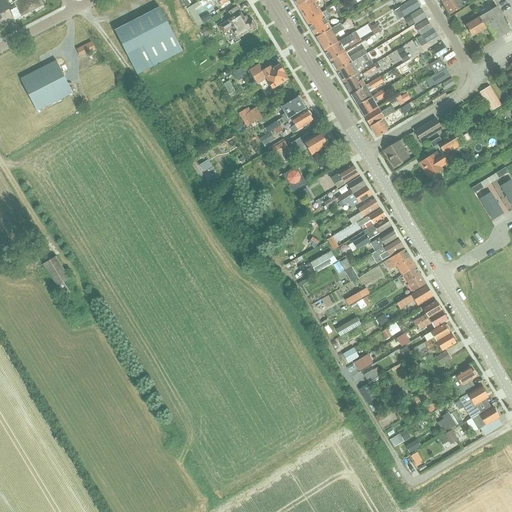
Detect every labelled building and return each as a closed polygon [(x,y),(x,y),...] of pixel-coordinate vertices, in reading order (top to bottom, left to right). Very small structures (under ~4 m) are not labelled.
[(0,0),(0,11),(9,6),(6,0),(0,0)] [(16,7),(10,11),(15,20),(21,16),(43,5),(40,0),(17,0),(14,2),(16,7)] [(307,0),(297,7),(306,22),(321,13),(315,2),(318,0),(307,0)] [(419,6),(415,0),(411,0),(399,8),(399,9),(395,11),(399,18),(419,6)] [(450,0),(443,5),(449,14),(462,6),(461,3),(466,0),(465,0),(450,0)] [(238,38),(255,28),(250,19),(249,20),(246,16),(243,17),(240,12),(236,7),(227,12),(231,18),(219,25),(222,30),(231,25),(238,38)] [(495,40),(511,31),(496,7),(465,25),(472,37),(487,28),(495,40)] [(137,74),(182,51),(159,8),(114,31),(137,74)] [(426,17),(420,9),(409,15),(410,16),(405,20),(409,26),(414,23),(415,24),(426,17)] [(321,13),(306,22),(316,38),(331,29),(326,21),(331,18),(330,15),(326,10),(321,13)] [(207,13),(195,21),(198,26),(210,18),(207,13)] [(426,19),(415,26),(420,35),(432,28),(426,19)] [(331,29),(316,38),(324,51),(337,43),(337,42),(333,36),(344,30),(340,23),(331,29)] [(376,23),(369,27),(371,31),(374,35),(380,31),(376,23)] [(206,27),(201,30),(205,36),(210,33),(206,27)] [(426,43),(437,37),(432,29),(421,35),(426,43)] [(342,39),(337,42),(337,43),(324,51),(330,62),(345,52),(341,47),(354,39),(351,34),(342,39)] [(76,49),(81,57),(95,49),(91,41),(76,49)] [(436,58),(447,52),(442,44),(432,50),(436,58)] [(403,47),(397,51),(403,62),(409,59),(403,47)] [(345,52),(330,62),(337,72),(367,53),(364,48),(348,58),(345,52)] [(367,53),(337,72),(343,83),(357,74),(361,72),(365,69),(373,64),(370,60),(369,57),(367,53)] [(428,65),(434,75),(445,68),(439,58),(428,65)] [(37,111),(72,93),(56,60),(20,79),(37,111)] [(361,72),(357,74),(343,83),(350,95),(364,87),(360,79),(380,67),(377,62),(373,64),(365,69),(361,72)] [(267,81),(272,89),(288,79),(284,72),(279,65),(272,69),(270,66),(263,71),(259,65),(249,71),(258,84),(266,79),(268,81),(267,81)] [(242,67),(233,73),(238,81),(247,76),(242,67)] [(449,75),(445,68),(434,75),(429,78),(430,79),(426,81),(430,87),(433,85),(434,86),(436,84),(436,83),(449,75)] [(511,80),(511,69),(495,80),(500,88),(511,80)] [(380,77),(364,87),(350,95),(357,106),(372,97),(368,91),(383,82),(380,77)] [(445,90),(454,84),(451,79),(442,84),(445,90)] [(229,81),(224,84),(230,95),(235,92),(229,81)] [(491,111),(501,105),(490,87),(479,93),(491,111)] [(381,92),(372,97),(357,106),(364,117),(377,109),(373,103),(384,97),(381,92)] [(444,92),(431,100),(434,103),(446,96),(444,92)] [(400,97),(404,103),(410,99),(406,93),(400,97)] [(288,118),(305,108),(298,96),(281,106),(288,118)] [(405,105),(401,108),(404,114),(409,112),(405,105)] [(379,113),(377,109),(364,117),(369,127),(383,118),(394,112),(391,106),(379,113)] [(248,108),(238,114),(247,128),(250,126),(249,125),(256,121),(257,122),(263,119),(256,108),(250,111),(248,108)] [(292,133),(313,121),(306,109),(291,119),(295,125),(289,128),(292,133)] [(277,121),(280,125),(285,122),(283,117),(277,121)] [(383,118),(369,127),(376,138),(389,129),(383,118)] [(442,129),(436,118),(414,131),(420,142),(442,129)] [(280,125),(277,121),(265,128),(268,133),(269,132),(270,131),(280,125)] [(268,133),(265,134),(270,141),(274,138),(270,131),(269,132),(268,133)] [(311,155),(328,145),(320,132),(309,138),(307,134),(292,143),(298,153),(307,148),(311,155)] [(454,134),(438,144),(443,152),(447,154),(461,145),(454,134)] [(439,137),(430,143),(432,147),(442,142),(439,137)] [(284,140),(272,148),(276,155),(278,154),(288,148),(284,140)] [(409,158),(398,141),(384,150),(394,167),(409,158)] [(437,152),(419,163),(429,179),(443,170),(443,169),(447,166),(446,164),(447,163),(441,153),(439,155),(437,152)] [(337,188),(359,174),(352,164),(338,173),(342,179),(334,184),(337,188)] [(503,167),(494,173),(497,178),(506,172),(503,167)] [(292,169),(283,175),(293,192),(306,184),(298,171),(292,169)] [(340,201),(366,185),(360,176),(347,184),(350,189),(336,198),(334,196),(324,202),(328,207),(339,201),(340,201)] [(511,180),(511,179),(500,186),(511,205),(511,180)] [(471,187),(470,188),(473,193),(482,187),(479,182),(471,187)] [(340,201),(339,202),(341,206),(347,202),(351,208),(355,205),(358,203),(362,201),(371,195),(366,185),(340,201)] [(307,188),(301,192),(304,196),(309,193),(307,188)] [(503,212),(491,192),(480,198),(492,219),(503,212)] [(360,212),(349,219),(351,224),(379,207),(373,198),(364,203),(357,208),(360,212)] [(380,209),(361,220),(356,223),(359,227),(371,220),(374,225),(385,218),(380,209)] [(374,225),(363,231),(365,234),(368,240),(379,233),(390,226),(385,218),(374,225)] [(385,246),(398,238),(392,229),(369,243),(374,251),(385,245),(385,246)] [(369,241),(368,240),(365,234),(352,242),(357,249),(369,241)] [(332,250),(338,246),(331,236),(326,239),(332,250)] [(312,237),(309,242),(315,247),(319,241),(312,237)] [(375,252),(370,255),(375,263),(381,260),(388,255),(389,256),(403,247),(398,238),(385,246),(385,245),(374,251),(375,252)] [(23,263),(42,252),(37,243),(17,254),(23,263)] [(402,274),(415,266),(404,249),(384,261),(389,270),(396,265),(401,274),(402,274)] [(331,251),(310,263),(316,273),(337,261),(331,251)] [(57,286),(69,279),(56,256),(43,264),(57,286)] [(346,259),(340,262),(345,271),(351,267),(346,259)] [(339,261),(333,265),(337,271),(342,267),(339,261)] [(415,266),(402,274),(412,291),(425,283),(415,266)] [(308,278),(299,284),(301,287),(310,281),(308,278)] [(426,285),(402,300),(397,303),(400,308),(414,299),(418,305),(433,296),(426,285)] [(358,293),(345,300),(349,306),(362,299),(369,294),(366,288),(358,293)] [(365,298),(356,303),(360,310),(369,304),(365,298)] [(425,313),(417,318),(414,321),(416,325),(441,310),(436,300),(422,308),(425,313)] [(441,310),(416,325),(419,329),(430,322),(434,327),(447,319),(441,310)] [(385,314),(377,319),(381,326),(389,321),(385,314)] [(356,317),(336,329),(340,336),(360,324),(356,317)] [(426,341),(418,346),(420,350),(427,347),(427,346),(450,333),(448,330),(449,329),(447,325),(445,325),(444,323),(431,331),(423,336),(426,341)] [(391,327),(382,332),(386,339),(391,336),(399,331),(395,324),(391,327)] [(400,344),(408,339),(404,332),(396,337),(400,344)] [(455,343),(450,333),(427,346),(427,347),(429,351),(439,345),(442,351),(455,343)] [(404,356),(410,353),(406,345),(399,349),(404,356)] [(353,348),(343,354),(348,363),(358,357),(353,348)] [(440,365),(451,359),(446,351),(435,358),(440,365)] [(368,355),(356,363),(361,371),(373,364),(368,355)] [(469,366),(450,378),(452,382),(458,379),(462,385),(456,389),(460,395),(475,386),(471,380),(476,377),(475,376),(476,374),(474,371),(472,371),(469,366)] [(373,370),(364,375),(368,382),(377,376),(373,370)] [(367,384),(358,389),(368,405),(377,400),(367,384)] [(468,393),(460,398),(464,405),(471,418),(479,413),(481,412),(477,406),(482,402),(481,401),(488,397),(481,385),(468,393)] [(426,392),(418,396),(422,404),(430,399),(426,392)] [(433,404),(426,408),(429,414),(436,409),(433,404)] [(471,418),(466,421),(473,432),(478,429),(500,417),(494,407),(480,415),(479,413),(471,418)] [(456,424),(448,412),(441,416),(443,418),(437,422),(443,432),(456,424)] [(381,413),(374,417),(378,423),(384,419),(381,413)] [(391,428),(386,431),(389,437),(394,433),(391,428)] [(406,430),(399,434),(404,442),(411,438),(406,430)] [(457,440),(451,430),(445,434),(451,444),(457,440)] [(417,440),(406,447),(410,452),(421,446),(417,440)]
